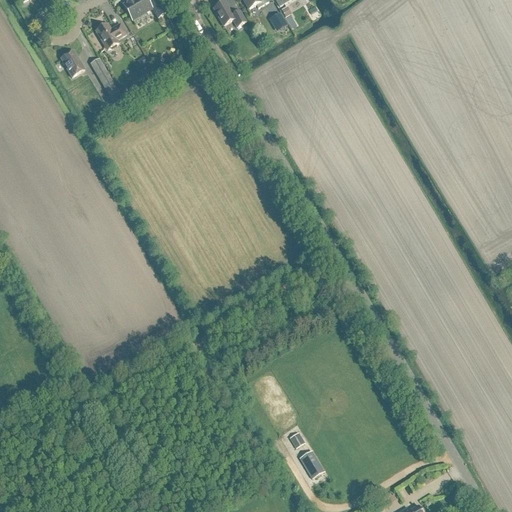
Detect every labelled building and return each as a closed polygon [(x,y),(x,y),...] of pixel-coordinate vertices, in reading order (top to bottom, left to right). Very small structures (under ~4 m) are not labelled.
[(127,7),(124,8),(132,22),(151,11),(152,10),(158,21),(166,16),(157,1),(148,6),(144,0),(138,0),(132,3),(128,2),(127,7)] [(241,0),(249,12),(256,8),(258,11),(269,5),(265,0),(241,0)] [(274,0),(280,9),(291,3),(290,2),(293,0),(274,0)] [(294,24),(301,20),(290,3),(284,7),(294,24)] [(237,30),(246,25),(239,13),(233,17),(225,5),(213,12),(223,29),(232,23),(237,30)] [(287,27),(280,15),(269,22),(276,34),(287,27)] [(112,35),(108,27),(96,35),(107,54),(119,46),(117,43),(126,38),(120,27),(114,31),(115,33),(112,35)] [(72,81),(85,73),(74,55),(61,63),(72,81)] [(90,67),(97,79),(106,73),(99,61),(90,67)] [(106,94),(113,106),(123,101),(116,89),(106,94)] [(303,447),(297,436),(290,441),(296,451),(303,447)] [(312,482),(322,476),(310,455),(299,461),(312,482)] [(406,486),(414,494),(420,489),(412,480),(406,486)]
